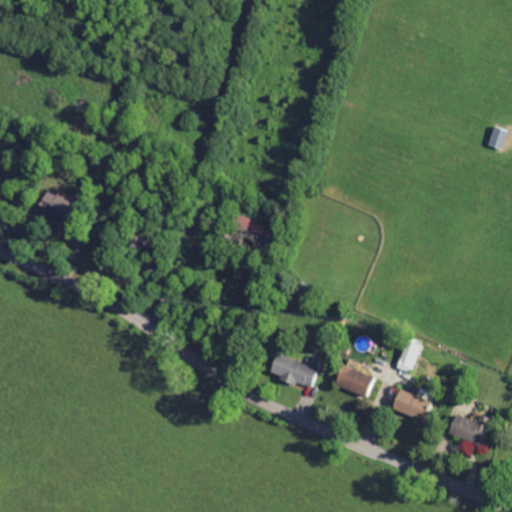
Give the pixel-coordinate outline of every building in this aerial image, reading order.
[(73,201),(46,190),(39,208),(66,219),(73,201)] [(421,344),(406,339),(398,368),(412,372),(421,344)] [(318,368),(277,353),(270,373),(310,388),(318,368)] [(335,384),(366,395),(373,375),(342,364),(335,384)] [(431,400),(400,388),(392,408),(424,420),(431,400)] [(477,422),(457,413),(448,432),(479,445),(490,418),(481,414),(477,422)]
